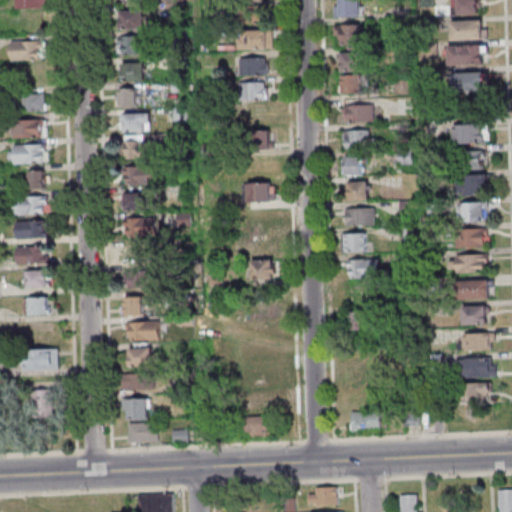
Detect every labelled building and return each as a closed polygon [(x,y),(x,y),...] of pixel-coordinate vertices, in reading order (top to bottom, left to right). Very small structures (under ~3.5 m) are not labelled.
[(339,0),(340,7),(334,7),(334,17),(362,17),(361,0),(339,0)] [(451,0),(452,13),(480,13),(479,0),(451,0)] [(145,11),(121,11),(121,29),(145,29),(145,11)] [(26,32),(46,32),(46,15),(26,15),(26,32)] [(486,40),(486,20),(452,20),(452,40),(486,40)] [(336,25),(336,45),(361,45),(361,25),(336,25)] [(274,48),(274,30),(240,30),(240,48),(274,48)] [(147,36),(119,36),(119,54),(147,54),(147,36)] [(44,59),(44,40),(11,40),(11,59),(44,59)] [(485,64),(485,45),(450,45),(450,64),(485,64)] [(342,53),(342,71),(365,71),(365,53),(342,53)] [(269,74),(269,57),(241,57),(241,74),(269,74)] [(123,63),(123,81),(145,81),(145,63),(123,63)] [(51,85),(51,67),(29,67),(29,85),(51,85)] [(488,72),(455,72),(455,92),(488,92),(488,72)] [(370,82),(346,76),(343,89),(366,95),(370,82)] [(394,94),(410,94),(410,80),(394,80),(394,94)] [(241,99),(268,99),(268,82),(241,82),(241,99)] [(121,106),(139,106),(139,88),(121,88),(121,106)] [(26,109),(47,110),(48,93),(27,92),(26,109)] [(398,101),(398,115),(411,115),(411,101),(398,101)] [(374,106),(343,106),(343,122),(374,122),(374,106)] [(123,113),(123,131),(151,131),(151,113),(123,113)] [(48,119),(15,119),(15,137),(48,137),(48,119)] [(490,144),(490,124),(455,124),(455,144),(490,144)] [(271,130),(252,130),(252,149),(271,149),(271,130)] [(345,148),(374,148),(374,131),(345,131),(345,148)] [(151,158),(151,140),(126,140),(126,158),(151,158)] [(10,144),(10,163),(48,163),(48,144),(10,144)] [(485,169),(485,151),(460,151),(460,169),(485,169)] [(364,174),(364,156),(344,156),(344,174),(364,174)] [(126,167),(126,184),(158,184),(158,167),(126,167)] [(31,188),(49,188),(49,170),(31,170),(31,188)] [(466,195),(488,195),(488,174),(466,174),(466,195)] [(349,199),(370,199),(370,181),(349,181),(349,199)] [(276,182),(245,182),(245,201),(276,201),(276,182)] [(124,211),(151,211),(151,193),(124,193),(124,211)] [(50,196),(17,196),(17,214),(50,214),(50,196)] [(489,221),(489,202),(460,202),(460,221),(489,221)] [(376,225),(376,207),(347,207),(347,225),(376,225)] [(158,219),(126,219),(126,238),(158,238),(158,219)] [(49,220),(18,220),(18,238),(49,238),(49,220)] [(489,246),(489,228),(458,228),(458,246),(489,246)] [(345,232),(345,252),(367,252),(367,232),(345,232)] [(279,234),(246,234),(246,255),(279,255),(279,234)] [(126,263),(157,263),(157,245),(126,245),(126,263)] [(49,264),(49,247),(18,247),(18,264),(49,264)] [(488,254),(452,254),(452,272),(488,272),(488,254)] [(381,277),(381,258),(350,258),(350,277),(381,277)] [(277,261),(252,261),(252,281),(277,281),(277,261)] [(51,288),(51,271),(26,271),(26,288),(51,288)] [(127,287),(154,287),(154,271),(127,271),(127,287)] [(491,279),(463,279),(463,298),(491,298),(491,279)] [(125,316),(145,316),(145,296),(125,296),(125,316)] [(52,315),(52,298),(27,298),(27,315),(52,315)] [(464,305),(464,324),(489,324),(489,305),(464,305)] [(348,310),(348,330),(374,330),(374,310),(348,310)] [(250,331),(276,331),(276,314),(250,314),(250,331)] [(161,339),(161,322),(129,322),(129,339),(161,339)] [(496,332),(465,332),(465,350),(496,350),(496,332)] [(246,338),(246,358),(277,358),(277,338),(246,338)] [(60,348),(25,349),(26,369),(60,368),(60,348)] [(154,348),(131,348),(131,366),(154,366),(154,348)] [(463,358),(463,377),(497,377),(497,358),(463,358)] [(352,363),(352,381),(376,381),(376,362),(352,363)] [(123,389),(153,389),(153,374),(123,374),(123,389)] [(492,382),(461,382),(461,403),(483,403),(483,395),(492,395),(492,382)] [(54,417),(54,403),(60,403),(60,389),(33,389),(33,417),(54,417)] [(282,414),(282,394),(248,394),(248,414),(282,414)] [(150,419),(150,399),(125,399),(125,419),(150,419)] [(352,431),(381,431),(381,411),(352,411),(352,431)] [(275,419),(245,419),(245,436),(275,436),(275,419)] [(159,423),(129,423),(129,441),(159,441),(159,423)] [(310,505),(340,505),(340,487),(317,487),(317,493),(310,493),(310,505)] [(511,511),(511,490),(501,490),(501,511),(511,511)] [(142,493),(141,511),(174,511),(175,493),(142,493)] [(402,496),(402,511),(419,511),(419,495),(402,496)]
